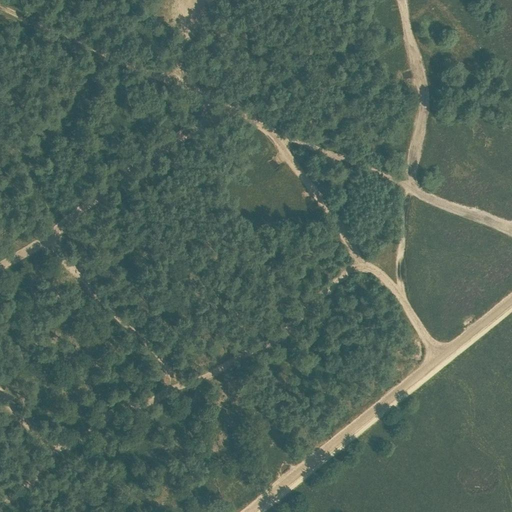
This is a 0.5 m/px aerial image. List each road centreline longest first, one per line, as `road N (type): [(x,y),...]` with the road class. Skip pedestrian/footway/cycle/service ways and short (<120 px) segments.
road 1 (track): [(0,8),(511,233)]
road 2 (track): [(361,262),(277,336),(213,373),(122,408),(67,446),(44,450),(32,477),(0,506)]
road 3 (track): [(247,511),(511,298)]
road 4 (track): [(403,304),(402,193),(417,124),(401,0)]
road 5 (track): [(448,361),(361,262),(276,134)]
road 6 (track): [(0,266),(212,106)]
road 7 (track): [(176,387),(168,366),(86,291),(45,237)]
road 8 (track): [(101,53),(33,160),(56,228)]
